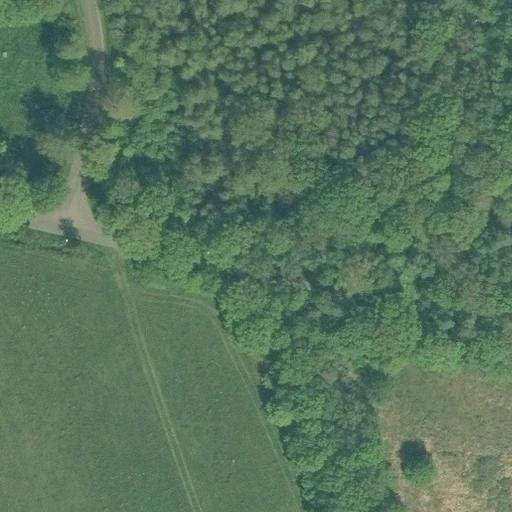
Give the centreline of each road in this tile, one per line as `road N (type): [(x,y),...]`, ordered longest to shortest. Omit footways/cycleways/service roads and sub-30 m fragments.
road 1 (unclassified): [(511,322),(66,228)]
road 2 (unclassified): [(66,228),(97,72),(87,0)]
